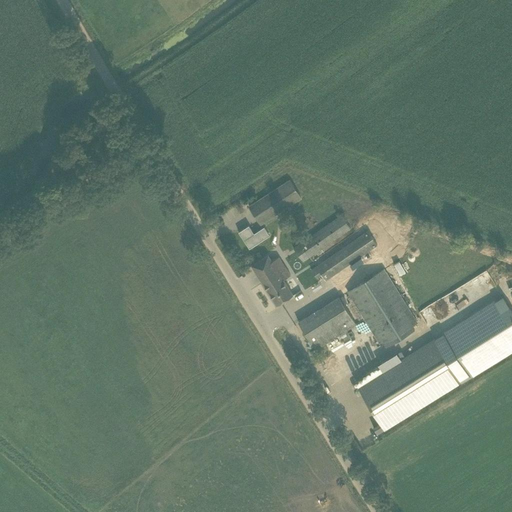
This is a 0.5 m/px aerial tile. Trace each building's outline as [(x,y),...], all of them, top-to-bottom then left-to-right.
[(247,203),(261,225),(302,198),(288,177),(247,203)] [(293,247),(303,262),(351,229),(341,215),(293,247)] [(264,226),(254,233),(248,225),(238,231),(249,248),(269,235),(264,226)] [(326,280),(377,244),(367,230),(311,269),(317,277),(321,274),(326,280)] [(272,261),(268,255),(251,265),(276,305),(293,295),(283,279),(290,275),(279,257),(272,261)] [(383,269),(347,291),(380,345),(385,342),(387,346),(413,330),(411,326),(417,322),(383,269)] [(315,349),(355,324),(339,296),(298,322),(315,349)] [(511,310),(503,296),(494,301),(493,300),(442,332),(443,333),(435,339),(366,381),(357,387),(384,429),(392,424),(461,381),(462,382),(511,350),(511,310)]
